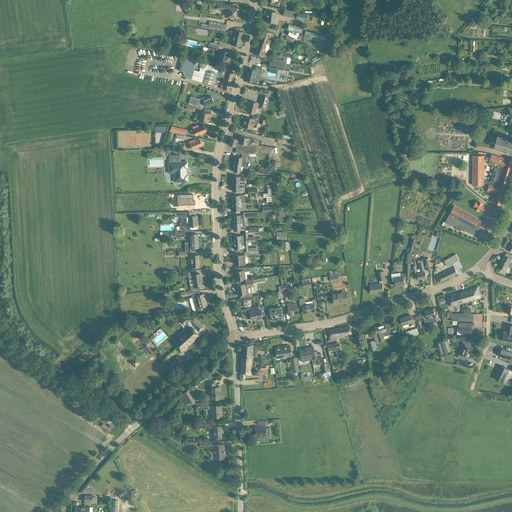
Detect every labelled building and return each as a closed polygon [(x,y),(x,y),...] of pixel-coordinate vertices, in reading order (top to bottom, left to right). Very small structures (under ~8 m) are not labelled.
[(221,5),(220,9),(224,9),(224,8),(229,9),(228,16),(230,16),(230,19),(235,20),(237,8),(230,7),(230,6),(221,5)] [(306,15),(292,11),(284,9),(283,15),(305,21),(306,15)] [(267,11),(266,22),(274,23),(276,12),(272,11),(267,11)] [(220,31),(221,24),(221,23),(209,21),(208,24),(201,23),(200,27),(220,31)] [(301,33),(303,27),(289,24),(287,30),(301,33)] [(234,36),(232,45),(240,46),(243,32),(235,30),(234,36)] [(258,42),(266,44),(267,42),(271,43),(274,34),(263,30),(258,42)] [(305,31),(303,38),(330,44),(331,37),(305,31)] [(286,35),(284,40),(291,43),(291,42),(293,44),(294,43),(296,44),(297,40),(293,38),(286,35)] [(265,49),(266,44),(258,42),(254,54),(262,57),(262,56),(265,57),(267,53),(268,51),(265,49)] [(161,62),(162,54),(144,50),(142,58),(161,62)] [(231,53),(226,51),(219,50),(218,55),(218,59),(219,59),(224,60),(229,61),(231,53)] [(183,58),(179,70),(185,72),(183,76),(191,78),(193,72),(196,62),(183,58)] [(270,61),(269,68),(283,70),(289,71),(291,64),(270,61)] [(201,62),(200,68),(204,69),(205,68),(201,82),(212,85),(214,80),(215,80),(216,75),(222,77),(224,70),(219,68),(219,69),(215,68),(216,66),(201,62)] [(466,64),(462,69),(468,73),(471,68),(466,64)] [(260,70),(255,69),(249,67),(246,80),(257,83),(260,70)] [(222,77),(222,79),(231,81),(233,72),(224,70),(222,77)] [(222,79),(220,89),(229,91),(231,81),(222,79)] [(268,97),(267,96),(262,95),(260,100),(259,104),(249,101),(248,104),(249,104),(247,111),(252,113),(254,113),(256,107),(265,110),(266,106),(268,97)] [(204,97),(201,98),(204,106),(214,102),(211,96),(204,98),(204,97)] [(198,111),(198,115),(201,115),(200,120),(208,122),(210,115),(211,115),(211,114),(207,113),(198,111)] [(254,119),(251,119),(245,117),(244,121),(243,126),(248,127),(252,129),(253,125),(257,126),(258,121),(254,119)] [(172,124),(170,131),(185,135),(186,128),(172,124)] [(198,125),(192,127),(196,135),(206,131),(203,125),(198,127),(198,125)] [(176,133),(175,142),(183,143),(184,135),(176,133)] [(489,135),(487,142),(495,144),(494,147),(499,149),(499,148),(511,151),(511,153),(511,133),(511,135),(511,137),(511,139),(503,137),(503,136),(498,134),(497,138),(489,135)] [(275,147),(268,146),(250,144),(251,139),(248,138),(248,137),(240,135),(239,139),(230,137),(228,144),(237,147),(236,153),(241,153),(243,153),(248,154),(275,153),(275,147)] [(190,143),(187,143),(190,149),(192,148),(193,149),(202,145),(199,139),(196,140),(195,139),(189,141),(190,142),(190,143)] [(255,162),(255,156),(248,157),(248,154),(243,153),(242,157),(236,156),(234,164),(241,165),(245,165),(245,162),(255,162)] [(511,169),(511,159),(510,159),(507,159),(491,154),(489,163),(496,165),(491,182),(484,179),(484,155),(473,155),(472,185),(484,185),(484,184),(489,184),(487,192),(494,194),(493,197),(492,202),(502,205),(511,169)] [(169,162),(169,173),(177,172),(177,181),(188,181),(188,175),(186,175),(186,169),(187,168),(187,162),(175,162),(174,155),(169,156),(169,162)] [(272,161),(270,169),(277,170),(278,162),(272,161)] [(241,165),(234,164),(233,171),(238,172),(240,172),(244,173),(248,171),(249,166),(245,165),(241,165)] [(271,193),(263,193),(263,197),(266,197),(266,202),(272,201),(271,193)] [(192,201),(191,195),(177,195),(178,200),(180,200),(180,208),(183,208),(183,209),(185,209),(185,208),(195,208),(195,200),(192,201)] [(483,205),(482,205),(483,203),(478,201),(478,202),(476,201),(474,205),(475,206),(475,208),(479,210),(480,209),(481,209),(483,205)] [(447,219),(445,222),(452,226),(452,224),(457,227),(456,228),(459,231),(461,229),(462,230),(464,231),(464,230),(474,234),(477,229),(475,227),(476,226),(479,227),(482,221),(479,220),(477,219),(477,218),(460,209),(454,206),(447,219)] [(197,226),(197,222),(196,222),(196,216),(184,217),(185,223),(180,223),(180,230),(190,230),(189,226),(197,226)] [(189,242),(185,242),(185,251),(194,251),(194,248),(198,248),(198,234),(193,234),(189,235),(189,239),(189,242)] [(410,247),(408,251),(412,253),(414,248),(416,240),(412,238),(409,247),(410,247)] [(248,242),(234,242),(234,249),(241,249),(241,252),(244,252),(244,245),(248,245),(248,242)] [(456,254),(444,260),(447,267),(459,260),(456,254)] [(199,255),(189,255),(190,259),(191,259),(191,267),(199,267),(199,255)] [(240,255),(235,255),(235,264),(245,264),(245,255),(240,255)] [(501,263),(499,267),(501,269),(505,271),(508,266),(511,268),(511,266),(511,255),(511,256),(511,258),(504,255),(500,262),(501,263)] [(416,265),(413,266),(415,276),(418,275),(419,279),(424,278),(423,277),(427,276),(426,275),(428,274),(427,269),(431,268),(429,257),(418,260),(420,268),(417,269),(416,265)] [(237,271),(234,271),(235,280),(247,278),(246,275),(244,275),(244,272),(256,270),(256,267),(236,267),(237,271)] [(454,267),(437,276),(440,282),(458,273),(454,267)] [(190,275),(190,272),(190,270),(183,270),(183,276),(188,276),(190,290),(196,290),(201,290),(200,286),(202,285),(200,274),(190,275)] [(338,273),(329,275),(330,282),(339,281),(338,273)] [(401,273),(391,274),(393,282),(395,281),(396,286),(405,285),(404,279),(406,278),(405,273),(401,274),(401,273)] [(246,284),(236,285),(238,295),(246,294),(245,287),(254,286),(253,282),(260,281),(267,280),(267,277),(259,278),(253,279),(246,281),(246,284)] [(382,283),(370,285),(371,294),(376,293),(376,292),(384,291),(382,283)] [(460,292),(464,303),(481,297),(478,286),(472,288),(472,289),(469,290),(469,289),(460,292)] [(347,302),(346,294),(346,292),(332,294),(334,304),(347,302)] [(451,307),(464,303),(460,292),(447,295),(451,307)] [(200,308),(207,306),(203,294),(199,295),(199,293),(195,293),(194,295),(192,296),(194,302),(198,301),(198,304),(195,305),(196,310),(200,310),(200,308)] [(304,298),(299,299),(301,308),(303,308),(304,313),(314,311),(313,306),(313,303),(305,304),(304,298)] [(292,303),(287,304),(288,310),(289,315),(290,315),(292,314),(292,315),(298,314),(297,309),(297,305),(293,305),(292,303)] [(255,310),(257,320),(259,320),(259,319),(262,318),(262,316),(265,315),(264,310),(264,305),(258,306),(258,310),(255,310)] [(274,308),(270,308),(270,313),(270,314),(272,318),(276,317),(278,316),(282,317),(282,312),(282,308),(281,307),(279,307),(278,305),(274,306),(274,308)] [(250,318),(249,311),(249,308),(245,309),(240,310),(242,318),(246,317),(246,319),(250,318)] [(437,321),(437,319),(435,315),(436,315),(433,308),(425,311),(426,315),(423,316),(426,325),(437,321)] [(449,312),(449,318),(452,318),(452,320),(453,320),(457,320),(460,320),(460,313),(452,313),(452,312),(449,312)] [(411,315),(401,319),(402,325),(409,323),(411,329),(415,328),(413,321),(416,321),(415,317),(412,318),(411,315)] [(191,326),(173,342),(180,351),(190,342),(193,339),(198,335),(194,330),(196,328),(197,329),(202,325),(194,317),(183,318),(182,318),(181,319),(180,320),(180,321),(181,322),(181,323),(182,323),(183,324),(184,324),(185,323),(189,320),(194,326),(192,328),(191,326)] [(376,329),(372,330),(375,341),(379,339),(379,341),(383,340),(384,340),(383,337),(393,334),(392,331),(397,330),(395,325),(390,326),(389,322),(390,322),(385,323),(375,326),(376,329)] [(474,323),(465,323),(459,323),(459,328),(461,328),(461,333),(472,333),(472,330),(474,330),(474,323)] [(511,325),(507,324),(506,330),(507,330),(506,332),(504,331),(504,333),(503,333),(502,337),(503,337),(503,340),(511,342),(511,325)] [(332,329),(328,329),(329,335),(329,337),(330,341),(336,340),(335,336),(351,334),(351,331),(350,326),(335,328),(332,329)] [(451,352),(448,339),(438,342),(440,351),(437,352),(438,355),(441,354),(441,355),(451,352)] [(463,349),(471,352),(474,347),(469,345),(470,342),(464,339),(462,345),(464,346),(463,349)] [(373,340),(368,341),(371,351),(376,349),(373,340)] [(147,344),(143,348),(149,355),(153,351),(147,344)] [(240,356),(240,373),(251,374),(253,344),(241,344),(240,356)] [(290,345),(275,348),(276,356),(277,358),(284,357),(291,356),(290,345)] [(313,347),(300,349),(300,354),(302,362),(307,361),(308,359),(313,358),(314,365),(322,364),(321,353),(317,353),(317,351),(314,351),(313,347)] [(500,351),(500,353),(501,353),(500,356),(511,359),(511,358),(511,356),(511,355),(511,347),(508,347),(508,350),(502,348),(501,351),(500,351)] [(469,358),(471,352),(463,349),(462,352),(460,352),(457,357),(463,359),(464,356),(469,358)] [(103,355),(96,361),(99,364),(105,358),(103,355)] [(135,368),(141,362),(136,356),(129,362),(135,368)] [(509,369),(505,367),(500,365),(498,370),(499,370),(496,378),(503,382),(509,369)] [(207,383),(207,388),(211,388),(211,399),(220,399),(219,387),(215,387),(215,382),(207,383)] [(180,395),(179,395),(184,404),(195,403),(188,390),(180,395)] [(222,409),(222,405),(210,405),(211,417),(222,417),(222,412),(220,412),(220,409),(222,409)] [(262,426),(258,426),(255,426),(255,428),(256,436),(261,436),(266,436),(266,421),(262,421),(257,421),(258,424),(262,424),(262,426)] [(222,438),(221,426),(212,427),(212,438),(222,438)] [(224,444),(213,445),(213,459),(224,458),(224,457),(226,455),(224,454),(224,444)]
